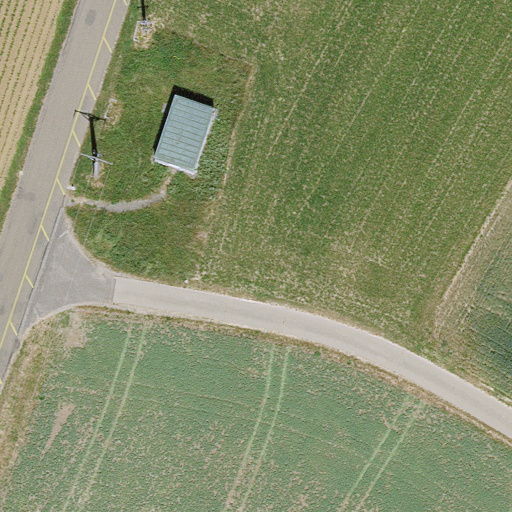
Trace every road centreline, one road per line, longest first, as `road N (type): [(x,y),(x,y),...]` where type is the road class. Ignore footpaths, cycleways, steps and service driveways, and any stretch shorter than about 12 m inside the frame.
road 1 (track): [(511,421),(390,346),(33,241)]
road 2 (tertiary): [(113,0),(0,324)]
